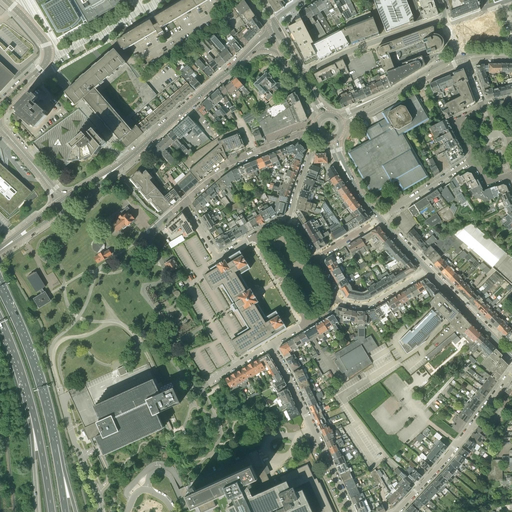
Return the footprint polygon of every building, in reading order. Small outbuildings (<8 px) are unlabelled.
[(35,0),(57,37),(84,22),(84,21),(87,19),(88,22),(125,0),(35,0)] [(124,37),(118,40),(119,43),(122,48),(123,48),(124,50),(125,49),(125,50),(157,31),(158,34),(159,35),(164,32),(165,35),(166,34),(167,34),(163,27),(208,0),(184,0),(123,36),(124,37)] [(239,17),(239,16),(242,14),(250,9),(248,5),(243,0),(241,0),(231,8),(232,11),(234,9),(239,17)] [(266,0),(275,14),(276,13),(282,9),(294,1),(292,0),(266,0)] [(332,16),(321,0),(319,0),(315,3),(320,12),(326,21),(333,32),(334,33),(340,30),(337,25),(335,22),(332,16)] [(338,19),(327,0),(321,0),(332,16),(335,22),(338,19)] [(332,0),(327,0),(338,19),(340,22),(344,19),(332,0)] [(332,0),(344,19),(345,21),(353,17),(344,0),(332,0)] [(344,0),(353,17),(357,15),(349,0),(344,0)] [(373,0),(386,32),(398,28),(388,3),(387,0),(373,0)] [(387,0),(388,3),(398,28),(410,23),(410,24),(415,22),(406,0),(387,0)] [(406,0),(415,22),(418,21),(423,19),(419,10),(416,2),(415,0),(406,0)] [(415,0),(416,2),(419,10),(423,19),(423,20),(438,14),(435,7),(432,0),(415,0)] [(445,0),(450,12),(449,12),(452,18),(452,19),(468,13),(478,9),(476,3),(478,2),(476,0),(445,0)] [(326,35),(333,32),(326,21),(320,12),(315,3),(309,7),(315,17),(318,21),(326,35)] [(303,10),(314,28),(320,38),(326,35),(318,21),(309,7),(303,10)] [(250,9),(242,14),(248,22),(256,17),(252,12),(250,9)] [(345,21),(337,25),(340,30),(345,37),(349,44),(349,43),(351,42),(351,43),(352,45),(356,43),(356,44),(377,35),(378,36),(379,36),(379,34),(378,33),(372,16),(369,9),(357,15),(353,17),(345,21)] [(309,31),(314,28),(303,10),(298,13),(309,31)] [(255,28),(258,32),(262,29),(262,26),(256,17),(248,22),(242,14),(239,16),(242,19),(241,20),(244,25),(246,23),(250,29),(251,29),(252,30),(255,28)] [(340,30),(334,33),(315,41),(299,15),(296,16),(295,21),(289,24),(291,26),(285,29),(292,42),(293,42),(305,66),(318,59),(318,60),(331,54),(337,51),(349,44),(345,37),(340,30)] [(457,25),(464,42),(470,39),(463,23),(457,25)] [(243,27),(253,37),(258,32),(255,28),(252,30),(251,29),(250,29),(249,30),(245,25),(243,27)] [(383,67),(385,73),(395,69),(393,64),(392,64),(389,55),(389,53),(423,41),(424,44),(424,43),(427,51),(426,51),(427,54),(429,53),(430,56),(438,53),(440,52),(441,50),(443,49),(443,47),(444,46),(444,45),(444,43),(444,42),(443,41),(443,40),(442,39),(442,38),(441,37),(440,36),(439,35),(437,35),(436,34),(434,34),(434,27),(433,27),(432,26),(378,47),(378,49),(376,50),(383,68),(383,67)] [(238,32),(248,42),(253,37),(243,27),(237,32),(238,32)] [(315,40),(320,38),(314,28),(309,31),(315,40)] [(248,42),(238,32),(237,33),(233,36),(243,48),(248,42)] [(215,51),(226,63),(233,57),(226,48),(225,46),(224,46),(214,35),(212,37),(212,38),(211,39),(218,48),(215,51)] [(229,43),(238,53),(243,48),(233,36),(231,35),(226,39),(229,43)] [(214,60),(221,67),(226,63),(215,51),(203,37),(198,42),(208,53),(211,51),(217,57),(214,60)] [(226,48),(233,57),(238,53),(229,43),(227,45),(228,46),(226,48)] [(13,55),(24,55),(24,52),(28,51),(27,44),(19,44),(19,51),(13,51),(13,55)] [(76,83),(68,90),(65,92),(76,105),(80,102),(84,98),(113,133),(127,148),(142,134),(143,134),(136,126),(136,127),(131,131),(95,89),(126,62),(115,49),(76,83)] [(207,63),(216,72),(221,67),(214,60),(210,54),(206,57),(209,60),(207,63)] [(395,69),(385,73),(385,74),(391,87),(419,70),(426,66),(422,56),(402,63),(403,66),(395,69)] [(209,78),(216,72),(207,63),(206,62),(203,64),(199,59),(195,63),(209,78)] [(335,64),(341,74),(346,84),(352,81),(351,77),(346,79),(344,75),(349,73),(343,60),(335,63),(335,64)] [(0,91),(12,78),(14,76),(0,63),(0,91)] [(341,74),(335,64),(332,65),(316,73),(313,74),(318,84),(336,74),(337,76),(341,74)] [(489,71),(488,64),(476,66),(475,68),(477,75),(485,72),(489,72),(489,71)] [(501,73),(503,80),(506,80),(509,79),(507,73),(507,64),(501,64),(501,73)] [(194,73),(187,65),(184,67),(183,66),(178,70),(196,90),(201,85),(192,75),(194,73)] [(276,84),(271,78),(268,74),(269,73),(268,72),(268,71),(267,71),(266,71),(266,72),(265,72),(265,73),(265,74),(260,79),(254,84),(260,91),(259,91),(259,93),(260,95),(262,95),(263,94),(265,96),(263,98),(267,102),(275,95),(274,95),(274,92),(275,91),(280,91),(280,83),(276,83),(276,84)] [(460,95),(455,97),(445,102),(452,116),(466,109),(476,104),(465,78),(464,79),(463,77),(464,75),(463,72),(462,71),(461,71),(459,72),(453,74),(454,76),(451,77),(460,95)] [(485,72),(477,75),(480,81),(487,79),(490,77),(490,75),(486,76),(485,72)] [(391,87),(385,74),(379,77),(385,90),(386,90),(387,89),(388,88),(391,87)] [(385,90),(379,77),(379,75),(372,78),(379,92),(380,92),(382,92),(382,91),(385,90)] [(443,78),(447,88),(451,86),(455,97),(460,95),(451,77),(450,75),(443,78)] [(231,82),(240,92),(242,90),(246,95),(249,92),(235,76),(233,78),(234,79),(231,82)] [(379,92),(372,78),(370,79),(371,81),(372,81),(373,81),(373,82),(368,84),(372,95),(373,95),(374,95),(375,94),(379,92)] [(436,82),(441,95),(442,97),(444,96),(443,92),(448,89),(447,88),(443,78),(443,79),(442,79),(440,79),(439,80),(436,82)] [(487,79),(480,81),(482,88),(490,85),(487,79)] [(372,95),(368,84),(365,86),(362,80),(359,81),(359,82),(360,83),(366,98),(369,96),(370,97),(371,96),(371,95),(372,95)] [(241,94),(240,92),(231,82),(230,81),(228,83),(229,84),(225,87),(231,95),(235,92),(238,96),(241,94)] [(441,95),(436,82),(429,84),(433,92),(434,96),(438,95),(439,96),(441,95)] [(191,92),(192,93),(195,91),(194,90),(187,83),(183,86),(189,94),(191,92)] [(366,98),(360,83),(358,84),(360,90),(357,91),(361,100),(366,98)] [(361,100),(357,91),(355,92),(351,84),(347,86),(349,91),(351,94),(355,103),(361,100)] [(224,99),(226,103),(229,102),(225,95),(227,94),(227,93),(223,85),(218,90),(224,99)] [(490,85),(482,88),(486,98),(486,99),(487,99),(489,99),(494,98),(492,88),(490,85)] [(185,98),(189,94),(183,86),(179,90),(185,98)] [(498,87),(500,96),(506,95),(505,89),(504,86),(501,87),(499,87),(498,87)] [(498,87),(492,88),(494,98),(500,96),(498,87)] [(183,100),(183,99),(185,98),(179,90),(174,93),(181,101),(181,102),(183,100)] [(229,111),(227,109),(224,106),(222,108),(219,105),(218,105),(217,105),(224,99),(218,90),(208,99),(221,114),(223,117),(229,111)] [(351,94),(349,91),(343,94),(348,105),(355,103),(351,94)] [(295,92),(270,108),(266,111),(271,119),(300,101),(295,92)] [(30,93),(16,109),(17,110),(18,111),(17,113),(33,127),(33,126),(34,125),(37,128),(48,116),(47,115),(45,113),(46,112),(38,104),(38,105),(35,102),(38,98),(39,97),(34,93),(33,95),(30,93)] [(177,105),(181,101),(174,93),(170,97),(177,105)] [(348,105),(343,94),(337,97),(342,108),(348,105)] [(370,142),(350,154),(372,193),(397,180),(403,191),(428,176),(421,165),(420,165),(402,133),(428,118),(419,104),(423,102),(421,99),(418,100),(415,95),(383,113),(384,115),(387,120),(384,121),(384,120),(383,119),(382,120),(382,121),(382,122),(380,124),(379,122),(364,131),(370,142)] [(173,108),(177,105),(170,97),(166,101),(173,108)] [(212,115),(215,119),(218,117),(219,116),(219,117),(221,114),(208,99),(202,104),(209,111),(212,108),(215,112),(212,115)] [(452,116),(445,102),(444,100),(441,102),(443,107),(440,109),(446,119),(452,116)] [(172,109),(173,108),(166,101),(162,104),(168,112),(170,110),(171,111),(172,109)] [(266,111),(260,114),(255,117),(256,119),(257,120),(260,125),(265,136),(266,135),(288,126),(288,128),(292,126),(291,125),(299,121),(300,122),(307,119),(302,106),(300,101),(271,119),(266,111)] [(226,103),(228,107),(232,113),(237,110),(235,105),(232,107),(229,102),(226,103)] [(168,112),(162,104),(157,108),(164,116),(168,112)] [(209,111),(202,104),(197,109),(204,116),(206,114),(208,115),(207,115),(215,124),(215,123),(217,125),(219,123),(218,122),(215,119),(212,115),(209,111)] [(260,114),(266,111),(270,108),(268,105),(266,107),(261,111),(259,107),(257,108),(260,114)] [(164,116),(157,108),(153,112),(160,119),(164,116)] [(149,115),(156,123),(158,122),(158,121),(160,119),(153,112),(149,115)] [(249,122),(247,119),(254,115),(252,112),(250,113),(242,117),(246,124),(249,122)] [(154,125),(156,123),(149,115),(145,119),(151,127),(154,125)] [(203,147),(211,142),(203,132),(189,116),(176,127),(173,130),(181,139),(184,136),(191,129),(197,136),(200,134),(201,136),(198,138),(201,141),(200,143),(203,147)] [(141,123),(147,130),(151,127),(145,119),(141,123)] [(435,140),(452,131),(446,119),(429,128),(434,136),(432,137),(433,140),(435,140)] [(143,134),(147,130),(141,123),(136,126),(143,134)] [(69,138),(74,143),(70,162),(82,160),(82,162),(86,160),(89,157),(93,155),(94,157),(97,154),(99,150),(102,147),(103,147),(107,143),(95,130),(91,126),(88,128),(85,124),(69,138)] [(236,126),(211,142),(203,147),(199,149),(214,169),(225,160),(224,160),(227,157),(226,155),(245,148),(236,126)] [(256,141),(262,138),(258,128),(252,130),(256,141)] [(187,157),(194,153),(188,147),(187,148),(183,143),(182,144),(178,141),(181,139),(173,130),(168,135),(180,148),(181,149),(187,157)] [(443,144),(455,138),(452,131),(435,140),(436,143),(441,140),(443,144)] [(163,139),(170,146),(172,145),(177,150),(180,148),(168,135),(163,139)] [(445,151),(458,144),(455,138),(443,144),(439,146),(440,149),(443,147),(445,151)] [(171,161),(169,163),(171,165),(176,161),(168,152),(171,149),(169,147),(170,146),(163,139),(157,145),(171,161)] [(296,150),(297,151),(299,154),(304,155),(304,154),(303,153),(306,149),(308,145),(303,140),(298,142),(295,146),(293,144),(296,150)] [(194,153),(196,152),(189,143),(188,144),(186,142),(185,143),(188,147),(194,153)] [(286,147),(289,155),(293,154),(294,154),(297,151),(296,150),(293,144),(286,147)] [(446,158),(462,150),(460,146),(459,146),(458,144),(445,151),(436,156),(437,158),(444,155),(446,158)] [(169,163),(171,161),(157,145),(152,149),(158,157),(161,154),(169,163)] [(281,150),(285,160),(286,163),(286,162),(287,161),(288,161),(286,156),(289,155),(286,147),(281,150)] [(194,153),(187,157),(185,159),(181,162),(199,182),(214,169),(199,149),(196,152),(194,153)] [(275,152),(279,160),(282,159),(282,161),(285,160),(281,150),(275,152)] [(464,155),(462,150),(446,158),(450,166),(464,158),(464,155)] [(297,151),(294,154),(295,155),(293,159),(301,162),(304,155),(299,154),(297,151)] [(269,155),(273,166),(276,165),(278,170),(281,167),(279,160),(275,152),(269,155)] [(323,154),(323,153),(318,153),(318,154),(315,155),(315,158),(314,158),(314,163),(321,163),(321,168),(328,164),(327,162),(327,157),(326,157),(325,154),(323,154)] [(262,158),(267,170),(268,173),(269,174),(272,173),(271,170),(271,171),(270,168),(273,167),(273,166),(269,155),(262,158)] [(263,168),(264,172),(267,170),(262,158),(256,160),(260,170),(263,168)] [(433,174),(434,177),(435,176),(436,176),(437,176),(437,175),(440,173),(432,158),(426,161),(433,174)] [(301,162),(293,159),(292,162),(291,162),(290,164),(299,168),(301,162)] [(250,163),(255,176),(258,175),(257,171),(259,170),(260,170),(256,160),(250,163)] [(150,180),(153,178),(151,176),(152,174),(146,168),(139,161),(125,174),(128,179),(149,204),(152,202),(157,207),(158,206),(161,209),(161,210),(160,210),(160,211),(161,210),(164,213),(172,206),(164,197),(150,180)] [(286,162),(286,163),(284,164),(287,165),(289,166),(288,170),(297,173),(299,168),(290,164),(286,162)] [(0,206),(10,216),(31,193),(0,163),(0,206)] [(247,174),(248,174),(249,175),(249,177),(251,178),(253,177),(255,176),(250,163),(244,165),(247,174)] [(238,168),(242,178),(245,177),(245,176),(247,176),(249,175),(248,174),(247,174),(244,165),(238,168)] [(310,167),(308,171),(319,175),(321,169),(314,166),(313,165),(312,165),(311,165),(311,166),(310,167)] [(327,179),(328,181),(338,175),(333,167),(327,170),(328,173),(327,173),(330,178),(327,179)] [(236,181),(242,178),(238,168),(232,171),(236,181)] [(297,173),(288,170),(286,169),(285,172),(283,175),(294,179),(297,173)] [(227,174),(230,182),(231,182),(231,183),(235,182),(234,181),(235,180),(236,181),(232,171),(227,174)] [(319,175),(308,171),(306,177),(315,181),(317,182),(320,183),(324,184),(324,183),(324,181),(318,179),(319,175)] [(190,172),(185,176),(194,186),(195,186),(195,185),(198,182),(198,183),(199,182),(190,172)] [(454,178),(459,185),(465,181),(467,185),(468,184),(471,189),(479,185),(477,181),(475,182),(471,174),(471,173),(468,172),(467,173),(467,172),(459,177),(458,176),(454,178)] [(221,179),(227,188),(229,191),(231,190),(230,188),(232,187),(230,182),(227,174),(221,179)] [(294,179),(283,175),(280,174),(279,176),(282,178),(281,181),(292,185),(294,179)] [(338,175),(328,181),(324,183),(324,184),(324,186),(329,182),(332,187),(342,180),(338,175)] [(185,176),(181,179),(190,190),(190,189),(193,186),(194,187),(194,186),(185,176)] [(314,184),(315,181),(306,177),(304,183),(319,189),(321,187),(314,184)] [(461,189),(459,185),(454,178),(450,181),(452,182),(449,184),(457,196),(456,197),(462,205),(467,202),(461,192),(460,193),(458,191),(461,189)] [(181,179),(176,183),(186,194),(186,192),(189,190),(190,191),(190,190),(181,179)] [(216,183),(223,192),(224,190),(227,188),(221,179),(216,183)] [(342,180),(332,187),(329,189),(330,190),(332,188),(335,193),(336,192),(336,193),(345,186),(342,180)] [(292,185),(281,181),(279,187),(282,188),(290,191),(291,188),(292,185)] [(223,198),(225,197),(225,196),(223,192),(216,183),(214,185),(212,186),(218,195),(221,193),(223,198)] [(319,189),(304,183),(301,189),(312,193),(315,194),(316,191),(318,192),(319,189)] [(496,187),(499,194),(500,194),(501,194),(501,195),(509,192),(506,186),(503,184),(496,187)] [(483,192),(479,185),(471,189),(468,191),(471,197),(473,196),(475,199),(477,198),(479,199),(483,192)] [(218,195),(212,186),(206,191),(216,202),(218,204),(220,202),(215,197),(218,195)] [(279,187),(273,186),(272,188),(272,189),(278,191),(277,194),(289,198),(290,191),(282,188),(279,187)] [(345,186),(336,193),(338,195),(334,198),(336,200),(340,198),(349,191),(345,186)] [(437,190),(446,204),(454,199),(446,186),(442,189),(441,187),(437,190)] [(499,194),(496,187),(490,189),(493,199),(494,199),(494,198),(498,196),(498,194),(499,194)] [(177,202),(179,200),(179,199),(180,198),(181,198),(174,188),(169,193),(177,202)] [(312,193),(301,189),(299,196),(310,200),(312,193)] [(483,192),(479,199),(482,200),(483,203),(493,199),(490,189),(483,192)] [(446,204),(437,190),(425,197),(441,221),(445,227),(456,219),(454,215),(450,209),(446,204)] [(216,202),(206,191),(204,193),(203,193),(202,195),(201,196),(207,202),(210,200),(214,204),(216,202)] [(344,203),(353,196),(349,191),(340,198),(344,203)] [(501,195),(500,196),(503,201),(511,198),(509,192),(501,195)] [(169,193),(164,197),(172,205),(174,204),(177,202),(169,193)] [(289,198),(277,194),(276,194),(275,197),(267,196),(267,197),(267,198),(268,199),(275,201),(287,204),(289,198)] [(207,202),(201,196),(199,197),(199,198),(196,200),(206,211),(208,209),(205,205),(207,202)] [(310,200),(299,196),(297,202),(315,208),(316,207),(316,204),(310,203),(311,200),(310,200)] [(353,196),(344,203),(341,205),(345,210),(347,208),(357,201),(353,196)] [(414,205),(419,213),(419,212),(425,221),(432,227),(441,221),(425,197),(414,205)] [(231,206),(227,198),(222,201),(226,207),(229,214),(241,208),(237,202),(231,206)] [(268,199),(267,198),(264,200),(265,203),(266,202),(266,203),(270,204),(271,207),(276,215),(282,217),(284,216),(287,204),(275,201),(268,199)] [(501,202),(501,203),(502,205),(504,209),(505,208),(507,207),(511,204),(511,198),(503,201),(501,202)] [(206,211),(196,200),(192,204),(197,212),(201,209),(204,212),(206,211)] [(332,233),(336,239),(347,232),(324,201),(324,202),(322,207),(333,225),(329,228),(331,231),(332,233)] [(357,201),(347,208),(351,213),(353,212),(361,206),(357,201)] [(266,202),(265,203),(262,204),(271,218),(276,215),(271,207),(270,204),(266,203),(266,202)] [(321,210),(315,208),(297,202),(296,209),(300,211),(308,213),(309,210),(311,210),(320,213),(321,210)] [(271,218),(262,204),(256,208),(257,209),(265,222),(271,218)] [(419,213),(414,205),(408,209),(413,217),(419,213)] [(361,206),(353,212),(355,215),(354,216),(355,217),(356,218),(365,212),(361,206)] [(128,212),(131,210),(128,207),(124,210),(122,211),(118,214),(119,214),(118,215),(120,218),(112,225),(118,231),(122,228),(123,229),(127,226),(128,226),(129,225),(130,224),(135,220),(128,212)] [(265,222),(257,209),(256,210),(258,212),(256,213),(254,210),(251,211),(252,214),(259,225),(265,222)] [(300,211),(296,209),(295,212),(303,225),(308,223),(300,211)] [(204,223),(218,215),(221,213),(220,212),(218,213),(217,213),(214,215),(215,215),(214,216),(213,214),(212,215),(211,211),(201,217),(201,218),(202,220),(204,223)] [(356,218),(355,217),(349,222),(353,228),(370,218),(370,217),(365,212),(356,218)] [(182,213),(166,228),(172,235),(181,227),(187,236),(195,231),(184,213),(182,213)] [(259,225),(252,214),(247,217),(249,222),(253,229),(259,225)] [(209,230),(210,229),(210,228),(218,223),(216,220),(215,219),(217,218),(217,219),(220,217),(218,215),(204,223),(206,226),(207,228),(209,230)] [(253,229),(249,222),(247,223),(242,215),(239,217),(248,232),(253,229)] [(248,232),(239,217),(236,219),(237,220),(234,222),(242,235),(248,232)] [(308,223),(303,225),(303,226),(304,228),(306,231),(324,220),(322,218),(315,222),(313,219),(308,223)] [(324,220),(306,231),(308,234),(309,236),(310,237),(320,231),(318,227),(326,223),(324,220)] [(242,235),(234,222),(228,225),(231,230),(236,239),(242,235)] [(450,235),(443,238),(434,243),(423,253),(427,258),(433,264),(440,257),(442,256),(452,246),(454,244),(462,241),(464,243),(492,268),(495,265),(506,253),(472,224),(450,235)] [(410,240),(418,233),(416,231),(417,231),(416,230),(418,228),(416,226),(406,235),(410,240)] [(378,227),(361,238),(364,244),(372,238),(373,240),(373,241),(372,241),(372,242),(373,242),(373,243),(374,243),(376,241),(384,232),(379,227),(378,227)] [(434,243),(443,238),(437,232),(433,228),(428,233),(431,236),(425,242),(424,243),(421,239),(415,245),(423,253),(434,243)] [(231,242),(226,233),(226,232),(223,234),(220,229),(217,231),(218,232),(220,236),(226,245),(229,243),(231,242)] [(236,239),(231,230),(226,233),(231,242),(234,240),(236,240),(236,239)] [(320,231),(310,237),(311,239),(311,240),(312,241),(314,243),(322,239),(329,235),(332,233),(331,231),(330,231),(328,232),(328,231),(322,234),(320,231)] [(384,232),(376,241),(377,243),(374,246),(377,249),(389,238),(384,232)] [(420,235),(418,233),(410,240),(415,245),(421,239),(425,235),(423,233),(421,235),(420,235)] [(182,235),(168,244),(171,249),(185,240),(182,235)] [(226,245),(220,236),(214,239),(220,249),(221,248),(223,247),(226,245)] [(364,244),(361,238),(356,241),(355,241),(353,242),(353,243),(358,251),(360,250),(362,254),(368,251),(368,250),(366,247),(364,244)] [(389,238),(377,249),(375,250),(378,253),(381,251),(384,248),(386,250),(393,243),(389,238)] [(322,239),(314,243),(317,249),(319,249),(327,244),(325,241),(324,242),(322,239)] [(91,245),(92,246),(92,247),(93,249),(93,250),(94,251),(95,252),(97,252),(98,253),(99,253),(101,252),(102,251),(103,250),(104,249),(105,248),(105,246),(105,245),(104,244),(103,242),(102,241),(101,241),(100,240),(98,240),(96,241),(95,240),(91,245)] [(459,248),(464,243),(462,241),(454,244),(452,246),(456,250),(459,248)] [(358,251),(353,243),(347,246),(355,258),(360,255),(358,251)] [(393,243),(386,250),(385,252),(389,256),(387,258),(388,260),(393,258),(400,250),(393,243)] [(99,255),(95,258),(98,263),(102,260),(107,257),(111,254),(109,250),(104,253),(104,252),(99,255)] [(392,267),(395,265),(405,255),(400,250),(393,258),(394,260),(387,264),(385,265),(388,269),(389,268),(392,267)] [(243,254),(242,255),(240,251),(226,259),(225,259),(216,264),(217,265),(215,266),(210,268),(211,269),(201,274),(212,291),(221,285),(221,286),(222,285),(230,298),(228,299),(234,308),(235,311),(237,310),(247,326),(245,327),(246,329),(238,334),(238,335),(230,340),(239,355),(248,350),(248,351),(249,351),(249,350),(262,343),(273,337),(272,336),(285,329),(286,328),(284,324),(279,315),(278,315),(276,311),(266,317),(257,302),(258,302),(254,295),(250,288),(249,289),(240,274),(250,268),(248,264),(243,254)] [(462,259),(464,257),(467,254),(463,251),(458,255),(462,259)] [(467,254),(464,257),(468,261),(472,257),(469,253),(467,254)] [(327,266),(340,258),(338,255),(337,256),(335,254),(332,255),(326,259),(325,260),(325,261),(325,262),(325,263),(327,266)] [(395,265),(392,267),(394,269),(398,267),(400,270),(401,269),(409,261),(409,260),(408,259),(407,258),(405,255),(395,265)] [(331,272),(340,267),(343,264),(342,262),(343,261),(342,260),(346,258),(345,256),(341,258),(340,258),(327,266),(331,272)] [(440,257),(433,264),(438,268),(445,261),(443,259),(443,260),(440,257)] [(176,263),(174,258),(165,264),(171,273),(179,268),(181,271),(183,269),(178,262),(176,263)] [(409,261),(401,269),(403,272),(404,271),(407,276),(415,271),(416,268),(409,261)] [(445,261),(438,268),(441,272),(448,266),(446,263),(447,263),(445,261)] [(476,261),(473,263),(471,265),(475,270),(480,265),(476,261)] [(448,266),(441,272),(445,276),(452,269),(455,266),(451,262),(448,266)] [(483,270),(487,266),(482,262),(479,267),(480,268),(479,270),(480,272),(482,270),(483,270)] [(334,277),(343,272),(340,267),(331,272),(334,277)] [(401,269),(400,270),(396,272),(393,274),(398,281),(407,276),(404,271),(403,272),(401,269)] [(452,269),(445,276),(449,280),(455,274),(453,271),(454,271),(452,269)] [(39,302),(42,306),(50,300),(47,295),(45,292),(43,288),(46,286),(36,271),(27,277),(36,292),(40,290),(42,293),(41,293),(41,294),(34,298),(37,303),(39,302)] [(337,283),(347,277),(343,271),(343,272),(334,277),(337,283)] [(389,274),(387,271),(381,275),(389,287),(391,285),(393,285),(393,284),(395,283),(390,276),(389,274)] [(390,276),(395,283),(398,281),(393,274),(392,272),(389,274),(390,276)] [(497,280),(500,277),(495,273),(485,282),(487,284),(491,288),(497,280)] [(341,289),(350,284),(353,282),(352,281),(350,282),(349,280),(352,278),(354,277),(352,274),(347,277),(337,283),(341,289)] [(381,275),(381,274),(377,276),(380,281),(379,282),(384,290),(385,290),(386,289),(386,288),(389,287),(381,275)] [(452,284),(460,276),(458,275),(457,275),(455,274),(449,280),(452,284)] [(456,288),(463,281),(467,278),(462,274),(460,276),(452,284),(456,287),(456,288)] [(460,292),(472,281),(474,278),(472,276),(465,283),(463,281),(456,288),(460,292)] [(384,290),(379,282),(375,284),(372,279),(370,280),(370,281),(378,293),(380,292),(382,292),(382,291),(384,290)] [(423,286),(426,290),(427,292),(428,291),(428,290),(434,287),(427,279),(425,279),(421,282),(423,286)] [(378,293),(370,281),(367,282),(370,286),(367,288),(367,290),(372,297),(373,296),(375,295),(378,293)] [(472,281),(460,292),(467,299),(473,292),(472,291),(475,288),(471,285),(473,282),(472,281)] [(426,290),(423,286),(421,282),(415,285),(420,294),(423,292),(426,290)] [(346,297),(352,289),(351,288),(352,288),(350,284),(341,289),(341,291),(342,291),(345,297),(346,297)] [(420,294),(415,285),(409,288),(416,299),(418,298),(417,296),(420,294)] [(352,289),(346,297),(352,298),(353,299),(354,299),(355,299),(357,291),(358,288),(354,287),(352,290),(352,289)] [(434,287),(428,290),(428,291),(431,297),(433,296),(440,292),(434,287)] [(416,299),(409,288),(404,292),(408,300),(411,299),(413,301),(416,299)] [(473,292),(467,299),(473,305),(487,292),(488,291),(485,288),(484,290),(480,294),(477,290),(474,293),(473,292)] [(372,297),(367,290),(364,292),(363,292),(364,299),(368,299),(369,298),(370,298),(371,298),(371,297),(372,297)] [(364,299),(363,292),(361,292),(357,291),(355,299),(356,299),(357,299),(358,300),(358,299),(359,300),(364,299)] [(408,300),(404,292),(398,295),(404,306),(406,305),(407,305),(408,306),(411,304),(408,300)] [(440,292),(433,296),(434,298),(429,303),(436,310),(437,310),(447,299),(440,292)] [(490,295),(487,292),(473,305),(477,309),(484,302),(483,302),(490,295)] [(404,306),(398,295),(392,299),(399,310),(400,311),(402,310),(400,308),(404,306)] [(492,302),(481,313),(485,317),(493,308),(494,308),(495,306),(494,304),(498,300),(496,298),(492,302)] [(399,310),(392,299),(386,302),(393,313),(399,310)] [(437,310),(436,310),(432,310),(417,325),(416,324),(412,329),(413,330),(411,331),(410,330),(399,341),(407,353),(424,341),(429,337),(428,336),(443,321),(443,317),(445,319),(446,318),(445,318),(455,308),(455,309),(456,308),(451,303),(450,303),(448,301),(447,299),(437,310)] [(484,302),(477,309),(481,313),(492,302),(491,301),(489,303),(486,300),(484,302)] [(393,313),(386,302),(380,306),(386,317),(393,313)] [(386,317),(380,306),(374,309),(380,321),(382,320),(386,317)] [(342,321),(343,314),(344,314),(346,309),(338,307),(336,308),(335,313),(333,314),(339,324),(339,323),(342,321)] [(446,318),(445,319),(450,323),(460,335),(461,334),(472,325),(460,312),(456,308),(455,309),(455,308),(445,318),(446,318)] [(493,308),(485,317),(488,320),(500,309),(498,308),(495,310),(493,308)] [(350,321),(352,310),(346,309),(344,314),(343,314),(342,321),(343,323),(349,323),(350,321)] [(380,321),(374,309),(367,311),(366,311),(372,321),(374,324),(378,322),(380,324),(379,325),(381,328),(383,326),(383,325),(380,321)] [(500,309),(488,320),(492,324),(499,318),(497,316),(502,311),(500,309)] [(358,340),(367,354),(378,347),(371,335),(365,339),(365,324),(367,324),(370,324),(370,318),(369,317),(367,318),(367,315),(367,313),(366,312),(365,311),(357,311),(358,323),(358,340)] [(499,318),(492,324),(496,328),(504,321),(511,314),(508,313),(501,320),(499,318)] [(339,324),(333,314),(328,317),(337,334),(338,335),(340,333),(339,330),(337,326),(339,324)] [(337,334),(328,317),(322,321),(329,332),(329,333),(332,337),(337,334)] [(329,332),(322,321),(315,325),(322,338),(324,342),(328,339),(326,335),(325,334),(329,332)] [(504,321),(496,328),(500,332),(507,325),(505,324),(506,323),(504,321)] [(322,338),(315,325),(309,329),(314,337),(317,335),(320,340),(322,338)] [(471,326),(461,334),(463,337),(471,344),(481,334),(472,325),(471,326)] [(507,325),(500,332),(504,336),(505,336),(511,330),(507,325)] [(314,337),(309,329),(304,332),(310,341),(315,338),(314,337)] [(310,341),(304,332),(298,335),(304,345),(307,344),(310,342),(310,341)] [(481,334),(471,344),(463,353),(466,356),(470,351),(472,353),(478,347),(486,339),(485,338),(485,337),(484,336),(483,336),(481,334)] [(302,347),(304,345),(298,335),(293,338),(298,347),(301,345),(302,347)] [(460,340),(457,337),(454,339),(452,341),(455,345),(460,340)] [(299,348),(298,347),(293,338),(287,342),(292,349),(292,350),(295,349),(296,350),(299,348)] [(486,339),(478,347),(482,351),(483,350),(484,351),(483,352),(485,354),(484,355),(487,357),(489,356),(496,349),(486,339)] [(367,354),(358,340),(334,354),(337,359),(334,361),(342,374),(345,372),(348,378),(372,363),(367,354)] [(292,349),(287,342),(280,346),(279,347),(279,348),(280,349),(282,352),(284,351),(285,352),(286,351),(288,354),(289,352),(288,351),(292,349)] [(502,355),(496,349),(489,356),(494,361),(488,369),(492,373),(490,376),(497,381),(509,366),(500,357),(502,355)] [(261,357),(265,364),(272,359),(269,354),(268,354),(267,354),(263,356),(262,356),(262,357),(261,357)] [(289,365),(293,362),(294,364),(297,362),(295,359),(297,358),(295,356),(294,354),(291,356),(286,359),(289,365)] [(253,362),(259,371),(262,369),(263,371),(266,370),(263,366),(263,365),(265,364),(261,357),(253,362)] [(293,362),(289,365),(293,370),(301,366),(300,364),(301,364),(306,361),(305,358),(304,358),(303,359),(297,362),(294,364),(293,362)] [(263,365),(263,366),(266,364),(269,370),(276,366),(272,359),(265,364),(263,365)] [(254,376),(256,375),(256,373),(259,371),(253,362),(248,365),(254,376)] [(293,372),(296,377),(305,374),(303,369),(305,368),(305,367),(307,366),(307,364),(302,367),(302,368),(293,372)] [(242,369),(247,378),(250,376),(251,377),(254,376),(248,365),(242,369)] [(124,366),(117,369),(118,370),(121,376),(128,373),(127,373),(124,366)] [(276,366),(269,370),(272,375),(270,377),(280,372),(276,366)] [(237,372),(245,386),(247,385),(246,382),(249,380),(247,378),(242,369),(237,372)] [(238,387),(241,385),(243,388),(245,386),(237,372),(231,375),(238,387)] [(280,372),(270,377),(271,379),(273,378),(276,382),(283,378),(280,372)] [(497,381),(490,376),(485,372),(483,374),(486,377),(487,379),(486,381),(493,386),(494,386),(494,385),(495,384),(497,381)] [(305,374),(296,377),(299,383),(308,380),(305,374)] [(238,387),(231,375),(225,379),(230,388),(230,387),(232,390),(235,389),(236,392),(240,390),(238,387)] [(480,385),(489,391),(490,391),(491,389),(493,386),(486,381),(481,377),(479,379),(483,382),(480,385)] [(154,378),(94,405),(101,420),(97,421),(103,433),(96,436),(100,445),(104,454),(154,432),(164,428),(158,413),(161,412),(163,411),(168,420),(175,417),(170,407),(181,403),(174,387),(164,391),(160,393),(159,390),(154,378)] [(283,378),(276,382),(272,385),(274,388),(275,388),(278,393),(288,387),(283,378)] [(308,380),(299,383),(301,389),(310,386),(310,385),(308,380)] [(477,390),(485,397),(486,396),(487,395),(487,394),(489,391),(480,385),(477,382),(476,385),(479,387),(477,390)] [(101,420),(94,405),(84,384),(68,391),(71,398),(83,424),(84,428),(83,429),(86,435),(88,441),(90,440),(93,447),(95,451),(96,453),(103,471),(107,469),(111,467),(104,454),(100,445),(96,436),(103,433),(97,421),(101,420)] [(310,386),(301,389),(304,395),(314,391),(316,390),(315,388),(315,387),(311,389),(310,386)] [(288,387),(278,393),(277,394),(279,397),(277,398),(278,401),(280,399),(290,394),(288,387)] [(473,395),(481,402),(482,401),(483,401),(483,400),(484,399),(485,397),(477,390),(473,388),(472,390),(475,392),(473,395)] [(314,391),(304,395),(307,401),(322,394),(321,391),(315,394),(314,391)] [(468,400),(469,401),(478,407),(478,406),(479,406),(480,405),(480,404),(481,402),(473,395),(469,393),(467,396),(470,398),(468,400)] [(290,394),(280,399),(282,402),(281,402),(282,405),(293,399),(290,394)] [(309,407),(320,402),(321,401),(320,398),(324,396),(322,394),(307,401),(309,407)] [(293,399),(282,405),(278,408),(280,411),(286,407),(287,406),(288,409),(296,405),(293,399)] [(460,402),(474,412),(476,410),(477,408),(478,407),(469,401),(467,403),(464,400),(463,401),(462,399),(460,402)] [(320,402),(309,407),(312,413),(320,409),(319,406),(320,406),(321,404),(320,402)] [(462,411),(470,417),(474,412),(460,402),(459,404),(460,405),(464,408),(463,408),(464,409),(462,411)] [(296,405),(288,409),(286,410),(290,419),(300,415),(296,405)] [(320,409),(312,413),(315,419),(322,415),(321,412),(322,412),(320,409)] [(456,415),(466,423),(470,417),(462,411),(460,414),(459,413),(459,414),(455,412),(454,414),(456,415)] [(325,414),(322,415),(315,419),(317,424),(326,421),(325,418),(326,417),(325,414)] [(466,423),(456,415),(452,421),(454,422),(450,427),(458,433),(466,423)] [(326,421),(317,424),(320,430),(328,427),(326,424),(327,424),(326,421)] [(329,426),(328,427),(320,430),(320,431),(320,432),(321,433),(323,437),(333,432),(332,429),(331,430),(329,426)] [(487,433),(478,427),(476,430),(477,431),(475,434),(473,433),(471,436),(475,438),(473,441),(480,447),(484,442),(482,440),(487,433)] [(340,436),(337,430),(323,437),(326,442),(340,436)] [(340,436),(326,442),(328,448),(343,442),(342,439),(340,436)] [(331,454),(341,450),(340,447),(344,445),(344,444),(347,442),(349,441),(348,439),(346,440),(343,442),(328,448),(331,454)] [(468,440),(464,446),(468,449),(469,450),(471,451),(478,456),(480,453),(474,448),(476,445),(468,440)] [(445,450),(448,447),(440,441),(436,446),(435,446),(443,453),(444,452),(445,451),(445,450)] [(439,458),(441,455),(442,454),(442,453),(443,453),(435,446),(436,446),(434,445),(429,450),(431,452),(439,458)] [(468,449),(464,446),(458,453),(465,458),(467,455),(468,456),(470,453),(469,453),(471,451),(469,450),(468,449)] [(334,460),(346,454),(351,452),(350,449),(346,451),(342,452),(341,450),(331,454),(334,460)] [(333,511),(320,482),(319,483),(317,478),(314,479),(308,464),(290,472),(280,477),(282,483),(272,487),(267,476),(263,467),(264,466),(256,450),(249,454),(251,456),(239,461),(229,466),(224,469),(221,470),(194,482),(195,482),(198,489),(196,490),(194,486),(190,487),(192,492),(188,493),(187,494),(184,488),(178,490),(188,510),(195,507),(198,506),(200,511),(202,511),(216,506),(212,499),(213,498),(214,498),(216,497),(217,497),(223,494),(224,494),(226,500),(230,499),(233,505),(227,507),(227,509),(228,511),(333,511)] [(427,458),(434,464),(436,461),(437,460),(438,459),(439,458),(431,452),(426,457),(422,453),(419,456),(423,459),(424,461),(427,458)] [(465,458),(458,453),(454,459),(462,465),(464,462),(463,461),(465,458)] [(346,454),(334,460),(337,466),(346,462),(345,462),(343,458),(347,456),(346,454)] [(509,463),(509,457),(505,457),(505,459),(492,460),(485,481),(502,481),(502,462),(509,463)] [(426,472),(431,467),(426,462),(424,461),(423,459),(420,462),(421,463),(419,465),(426,472)] [(450,464),(457,470),(457,469),(459,467),(460,467),(462,465),(454,459),(452,461),(451,462),(451,463),(450,464)] [(346,462),(337,466),(340,474),(351,469),(351,468),(348,469),(346,462)] [(445,469),(452,475),(455,472),(457,470),(450,464),(448,467),(447,467),(446,468),(445,469)] [(394,471),(397,474),(402,479),(410,486),(409,485),(412,482),(415,482),(416,481),(417,480),(410,474),(408,475),(407,477),(397,468),(394,471)] [(409,473),(410,474),(417,480),(418,481),(422,476),(413,468),(409,473)] [(351,469),(340,474),(344,482),(353,478),(350,472),(352,471),(351,469)] [(379,485),(382,483),(383,482),(376,472),(375,469),(370,473),(378,486),(379,485)] [(452,475),(445,469),(441,474),(447,480),(450,483),(453,480),(450,478),(452,475)] [(447,480),(441,474),(436,479),(443,486),(446,483),(445,483),(447,480)] [(347,490),(362,484),(360,481),(357,482),(355,477),(353,478),(344,482),(347,490)] [(398,484),(407,492),(412,488),(410,486),(402,479),(398,484)] [(443,486),(436,479),(431,484),(438,490),(441,488),(443,486)] [(511,480),(511,481),(507,481),(502,481),(502,485),(507,485),(507,484),(510,484),(510,490),(511,489),(511,480)] [(362,484),(347,490),(351,498),(360,494),(357,488),(360,486),(360,488),(363,487),(363,486),(362,484)] [(396,491),(403,497),(407,492),(398,484),(394,488),(397,491),(396,491)] [(439,491),(438,490),(431,484),(431,485),(427,489),(434,496),(439,491)] [(390,493),(399,501),(403,497),(396,491),(397,491),(394,488),(390,493)] [(434,496),(427,489),(423,493),(422,494),(429,501),(429,500),(433,497),(434,496)] [(399,501),(390,493),(385,498),(394,507),(399,501)] [(360,494),(351,498),(354,504),(363,500),(360,494)] [(429,501),(422,494),(418,499),(425,505),(427,503),(429,505),(430,504),(432,507),(434,505),(429,501)] [(363,500),(354,504),(354,505),(354,506),(355,507),(356,508),(356,509),(357,510),(369,505),(366,499),(363,500)] [(418,499),(413,503),(420,510),(422,508),(424,510),(426,511),(431,511),(425,505),(418,499)] [(379,506),(377,507),(377,508),(378,511),(385,511),(386,511),(382,503),(379,505),(379,506)]
